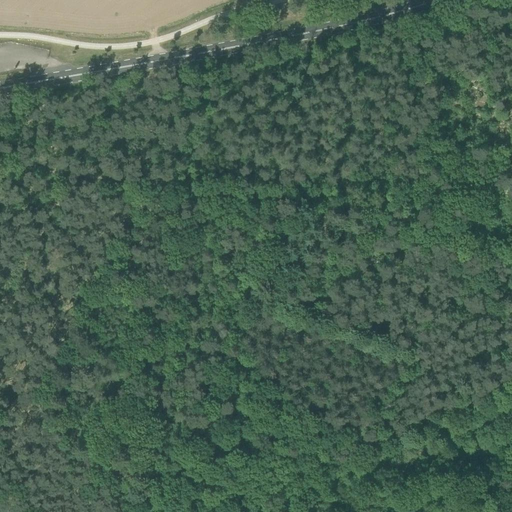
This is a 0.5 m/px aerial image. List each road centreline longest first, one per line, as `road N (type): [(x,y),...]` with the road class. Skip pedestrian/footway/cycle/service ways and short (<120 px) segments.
road 1 (primary): [(0,88),(329,29),(439,0)]
road 2 (track): [(511,381),(355,448),(169,511)]
